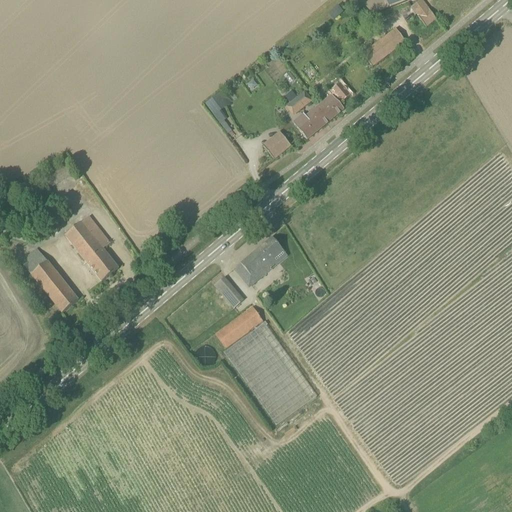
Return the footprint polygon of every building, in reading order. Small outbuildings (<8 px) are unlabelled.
[(429,9),(419,17),(426,27),(436,19),(429,9)] [(396,29),(362,54),(373,68),(406,43),(396,29)] [(317,116),(325,126),(344,110),(339,104),(342,102),(343,103),(350,96),(347,92),(348,91),(345,87),(343,88),(340,84),(332,90),(335,93),(325,100),(319,106),(323,111),(317,116)] [(215,97),(224,109),(232,103),(223,92),(215,97)] [(305,92),(290,104),(286,107),(293,116),(304,108),(312,101),(305,92)] [(323,111),(319,106),(306,116),(304,114),(293,123),(307,141),(325,126),(317,116),(323,111)] [(274,160),(291,146),(280,132),(263,146),(274,160)] [(73,176),(67,165),(53,173),(59,184),(73,176)] [(89,217),(65,236),(102,283),(119,270),(103,250),(110,245),(89,217)] [(250,288),(277,265),(272,259),(282,251),(272,239),(235,270),(250,288)] [(62,314),(63,314),(79,301),(37,250),(21,262),(62,314)] [(225,278),(215,287),(236,309),(246,300),(225,278)] [(226,349),(254,329),(263,322),(253,308),(216,335),(226,349)] [(317,397),(263,322),(254,329),(255,331),(225,353),(277,426),(317,397)]
